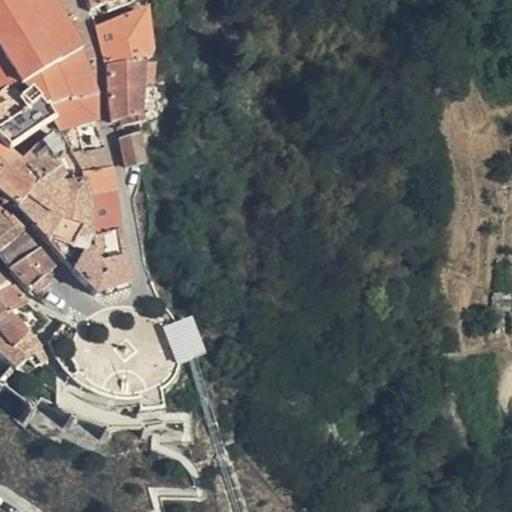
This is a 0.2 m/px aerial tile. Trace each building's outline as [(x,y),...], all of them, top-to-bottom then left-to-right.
[(0,0),(0,101),(21,89),(35,105),(42,114),(63,108),(51,72),(77,56),(64,33),(49,5),(46,0),(0,0)] [(71,0),(61,0),(49,5),(64,33),(80,28),(71,0)] [(122,0),(87,0),(91,11),(107,6),(116,4),(123,1),(122,0)] [(129,0),(126,0),(123,1),(116,4),(118,10),(131,6),(129,0)] [(116,4),(107,6),(109,13),(118,10),(116,4)] [(146,12),(96,28),(105,68),(143,64),(148,64),(152,56),(146,12)] [(80,28),(64,33),(77,56),(51,72),(63,108),(94,102),(93,83),(91,67),(87,54),(80,28)] [(143,64),(105,68),(106,99),(108,117),(110,125),(114,124),(119,123),(141,120),(151,119),(157,91),(151,91),(142,89),(142,67),(143,64)] [(153,68),(142,67),(142,89),(151,91),(153,68)] [(49,127),(42,114),(35,105),(21,89),(0,101),(0,151),(4,155),(5,155),(33,135),(49,127)] [(94,102),(63,108),(42,114),(49,127),(55,138),(93,129),(94,102)] [(141,120),(119,123),(120,129),(140,127),(141,120)] [(120,129),(116,129),(119,142),(137,139),(141,138),(140,127),(120,129)] [(103,153),(93,129),(55,138),(68,160),(103,153)] [(137,139),(119,142),(125,171),(142,168),(137,139)] [(29,156),(27,157),(49,180),(57,175),(53,169),(56,166),(57,163),(58,159),(56,153),(53,147),(47,140),(43,144),(29,156)] [(0,175),(14,163),(5,155),(4,155),(0,151),(0,175)] [(108,173),(103,153),(68,160),(79,178),(108,173)] [(18,166),(14,163),(0,175),(0,202),(2,205),(14,216),(25,227),(35,214),(36,214),(49,197),(37,189),(49,180),(27,157),(18,166)] [(113,198),(108,173),(79,178),(82,186),(84,186),(86,203),(113,198)] [(57,175),(49,180),(37,189),(49,197),(58,203),(62,193),(58,189),(57,188),(61,185),(57,175)] [(84,186),(82,186),(70,188),(58,189),(62,193),(58,203),(49,197),(36,214),(48,223),(57,227),(62,230),(68,231),(88,237),(86,203),(84,186)] [(113,198),(86,203),(88,237),(89,239),(115,237),(113,198)] [(35,214),(25,227),(44,249),(57,227),(48,223),(36,214),(35,214)] [(2,218),(0,220),(0,255),(20,237),(2,218)] [(57,227),(44,249),(54,262),(67,278),(77,261),(90,264),(89,239),(88,237),(68,231),(62,230),(57,227)] [(20,237),(0,255),(0,268),(5,276),(35,255),(20,237)] [(95,271),(120,265),(115,237),(89,239),(90,264),(95,271)] [(35,255),(5,276),(25,298),(50,275),(35,255)] [(77,261),(67,278),(90,303),(125,292),(120,265),(95,271),(90,264),(77,261)] [(0,292),(0,367),(10,376),(24,366),(28,363),(32,358),(35,361),(39,358),(36,353),(28,343),(42,326),(23,310),(7,288),(0,292)] [(504,322),(495,323),(496,333),(504,332),(504,322)] [(180,349),(165,354),(182,395),(203,387),(210,384),(195,345),(180,349)] [(487,357),(473,358),(476,387),(489,385),(487,357)] [(30,374),(43,369),(39,358),(35,361),(32,358),(28,363),(24,366),(30,374)]
